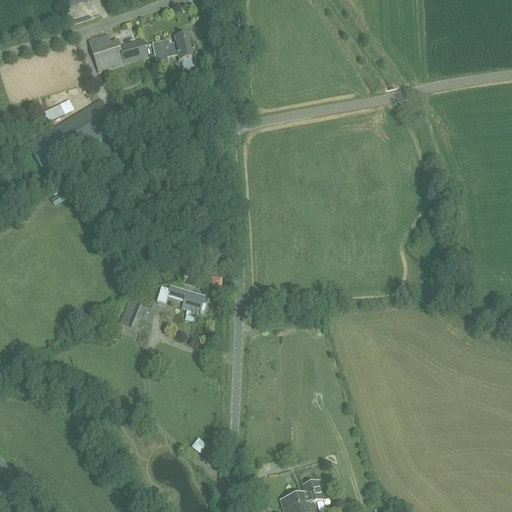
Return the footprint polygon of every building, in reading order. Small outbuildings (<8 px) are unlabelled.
[(134,19),(118,26),(122,38),(139,30),(134,19)] [(176,45),(170,46),(169,42),(153,45),(155,55),(193,47),(191,35),(175,38),(176,45)] [(148,60),(142,42),(120,49),(118,43),(111,46),(108,38),(89,43),(98,74),(148,60)] [(196,59),(193,47),(155,55),(158,67),(168,65),(167,59),(179,57),(180,62),(181,62),(183,70),(196,68),(195,59),(196,59)] [(116,79),(118,87),(125,85),(123,77),(116,79)] [(163,95),(168,112),(183,109),(178,91),(163,95)] [(120,118),(113,122),(101,102),(27,146),(44,174),(118,130),(120,133),(126,129),(120,118)] [(45,113),(50,124),(65,117),(60,106),(45,113)] [(211,286),(215,290),(222,290),(222,280),(211,280),(211,286)] [(183,310),(187,312),(186,316),(202,322),(207,305),(203,304),(205,299),(171,288),(170,291),(161,289),(157,303),(166,305),(168,298),(185,303),(183,310)] [(147,303),(139,304),(141,318),(149,316),(147,303)] [(135,317),(125,313),(120,324),(131,329),(135,317)] [(202,437),(195,445),(203,453),(210,444),(202,437)] [(303,487),(305,495),(308,506),(314,504),(324,501),(319,483),(303,487)] [(308,506),(305,495),(281,502),(283,511),(316,511),(314,504),(308,506)]
